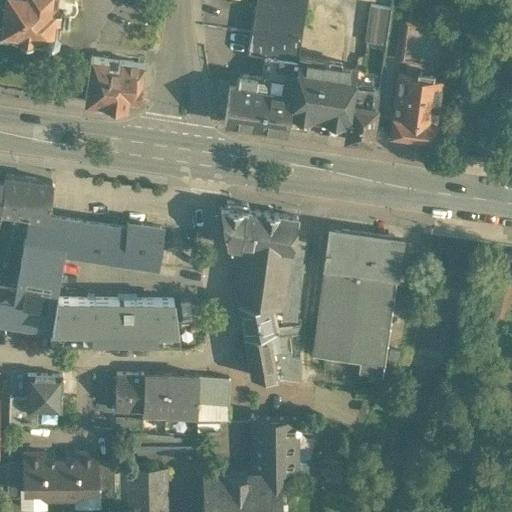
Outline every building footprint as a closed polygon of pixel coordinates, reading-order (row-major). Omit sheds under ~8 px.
[(0,0),(0,27),(13,29),(12,30),(16,31),(18,34),(22,36),(25,36),(29,35),(32,33),(36,33),(36,32),(43,33),(46,35),(49,36),(52,35),(55,33),(57,30),(57,26),(56,23),(57,15),(60,16),(61,12),(70,13),(72,13),(74,12),(76,10),(77,6),(76,3),(75,1),(68,0),(0,0)] [(255,0),(251,30),(300,37),(305,4),(306,4),(306,0),(255,0)] [(391,6),(370,2),(365,39),(385,42),(391,6)] [(442,24),(411,20),(409,40),(402,39),(400,58),(407,59),(405,72),(432,75),(434,62),(437,63),(442,24)] [(300,37),(251,30),(248,50),(265,53),(265,51),(297,56),(298,55),(300,37)] [(297,56),(265,51),(265,53),(261,76),(260,84),(269,85),(269,89),(292,92),(297,56)] [(117,64),(107,63),(108,57),(91,55),(84,99),(125,105),(126,96),(138,98),(141,80),(140,80),(143,62),(118,59),(117,64)] [(356,64),(298,55),(292,92),(289,112),(346,121),(350,100),(353,82),(356,64)] [(405,72),(397,71),(397,72),(391,112),(389,130),(434,136),(437,118),(436,118),(442,77),(432,75),(405,72)] [(261,76),(241,73),(239,85),(269,89),(269,85),(260,84),(261,76)] [(353,82),(350,100),(346,121),(344,136),(371,140),(379,86),(353,82)] [(239,85),(229,84),(224,119),(286,128),(289,112),(292,92),(269,89),(239,85)] [(51,178),(4,171),(3,176),(0,197),(0,208),(13,210),(12,221),(11,221),(9,232),(24,234),(28,213),(46,215),(46,214),(51,178)] [(297,214),(246,206),(247,201),(227,199),(220,206),(226,242),(239,244),(239,242),(292,249),(284,306),(283,306),(281,315),(295,317),(306,242),(293,241),(297,214)] [(46,215),(28,213),(24,234),(17,277),(57,283),(62,249),(67,217),(46,214),(46,215)] [(101,222),(67,217),(62,249),(96,254),(101,222)] [(163,225),(127,220),(126,226),(122,257),(150,261),(157,262),(163,225)] [(126,226),(101,222),(96,254),(121,258),(122,257),(126,226)] [(403,232),(328,222),(321,263),(323,264),(310,349),(360,357),(358,369),(382,372),(395,274),(397,274),(403,232)] [(292,249),(239,242),(239,244),(234,281),(237,299),(269,303),(283,306),(284,306),(292,249)] [(57,283),(17,277),(16,283),(14,300),(53,306),(57,283)] [(16,283),(0,281),(0,298),(14,300),(16,283)] [(174,297),(58,294),(53,333),(177,334),(174,297)] [(14,300),(0,298),(0,321),(49,329),(53,306),(14,300)] [(269,303),(237,299),(244,333),(268,328),(273,327),(269,303)] [(273,327),(268,328),(269,335),(300,332),(300,323),(273,327)] [(268,328),(244,333),(251,372),(276,375),(272,352),(269,335),(268,328)] [(300,332),(269,335),(272,352),(281,351),(282,357),(291,356),(291,360),(299,360),(300,332)] [(291,356),(282,357),(281,351),(272,352),(276,375),(299,378),(299,360),(291,360),(291,356)] [(57,369),(24,369),(23,396),(21,396),(21,408),(56,409),(56,398),(62,398),(63,386),(57,386),(57,369)] [(143,371),(116,371),(115,407),(142,408),(143,371)] [(167,372),(143,371),(142,408),(165,409),(167,372)] [(198,373),(167,372),(165,409),(196,411),(197,401),(198,373)] [(229,375),(198,373),(197,401),(228,403),(229,375)] [(21,395),(9,395),(8,420),(21,421),(21,412),(20,412),(21,408),(21,396),(21,395)] [(228,403),(197,401),(196,411),(196,416),(227,416),(228,403)] [(295,415),(253,416),(254,472),(279,472),(279,468),(296,467),(295,415)] [(142,418),(116,416),(115,426),(141,428),(142,418)] [(219,436),(219,419),(197,419),(197,436),(219,436)] [(76,449),(76,456),(60,457),(60,493),(73,493),(81,485),(95,484),(96,457),(96,456),(96,448),(76,449)] [(60,493),(60,457),(44,457),(44,449),(24,450),(24,458),(26,485),(40,485),(47,493),(60,493)] [(113,492),(113,456),(96,457),(95,484),(102,492),(113,492)] [(24,458),(8,458),(7,494),(17,494),(26,485),(24,458)] [(163,511),(163,464),(131,465),(131,511),(163,511)] [(254,472),(203,473),(203,511),(279,511),(279,472),(254,472)]
